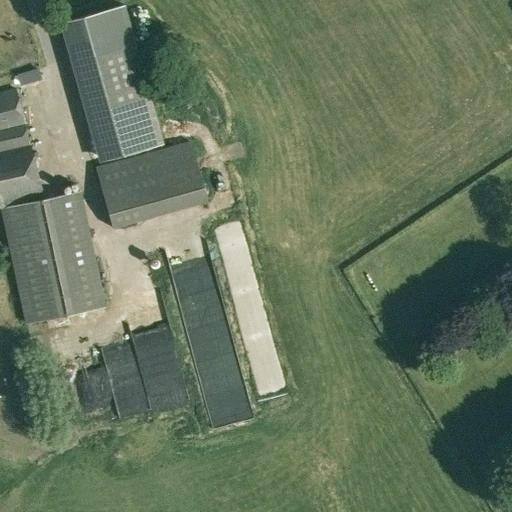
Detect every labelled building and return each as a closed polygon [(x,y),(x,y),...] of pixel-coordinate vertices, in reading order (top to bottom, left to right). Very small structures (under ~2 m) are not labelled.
[(65,21),(105,159),(162,143),(122,4),(65,21)] [(0,216),(21,303),(27,325),(107,306),(102,283),(79,192),(43,199),(15,87),(0,91),(0,216)] [(95,166),(112,228),(208,201),(190,139),(95,166)] [(107,312),(92,314),(94,327),(109,325),(107,312)] [(125,411),(192,396),(175,322),(139,330),(151,379),(119,387),(125,411)] [(148,379),(145,363),(114,369),(117,385),(148,379)]
